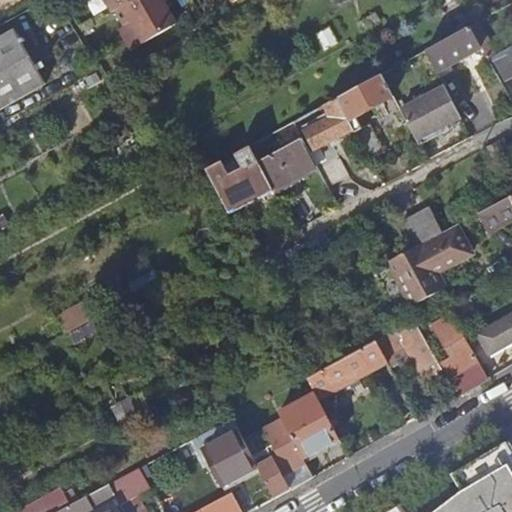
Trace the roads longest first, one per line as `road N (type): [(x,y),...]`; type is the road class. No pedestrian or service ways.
road 1 (residential): [(315,511),(511,398)]
road 2 (residential): [(511,124),(379,197)]
